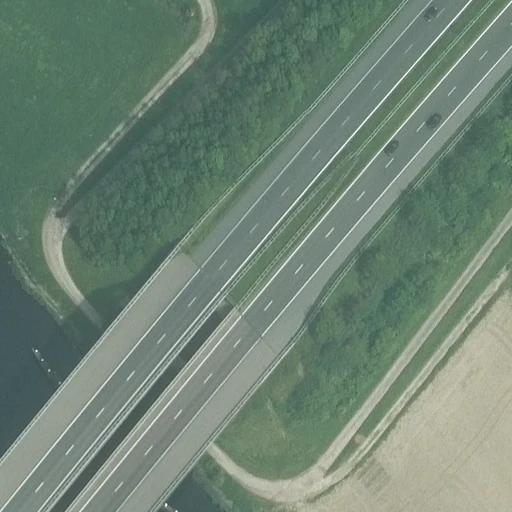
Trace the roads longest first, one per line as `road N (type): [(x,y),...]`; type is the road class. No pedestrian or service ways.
road 1 (track): [(187,0),(210,18),(43,210),(42,245),(244,476),(289,486),(348,457),(511,253)]
road 2 (motorway): [(455,0),(176,319),(20,511)]
road 3 (motorway): [(99,511),(511,29)]
road 4 (track): [(42,245),(271,0)]
